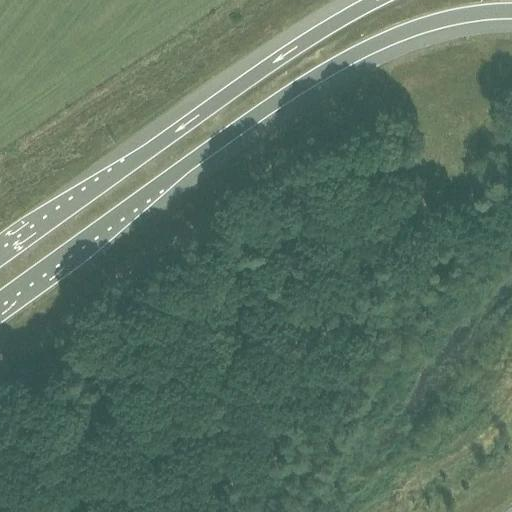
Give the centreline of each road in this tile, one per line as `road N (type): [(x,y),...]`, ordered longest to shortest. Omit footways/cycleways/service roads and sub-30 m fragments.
road 1 (motorway): [(0,301),(247,121),(354,54),(429,24),(511,11)]
road 2 (motorway): [(377,0),(297,46),(0,260)]
